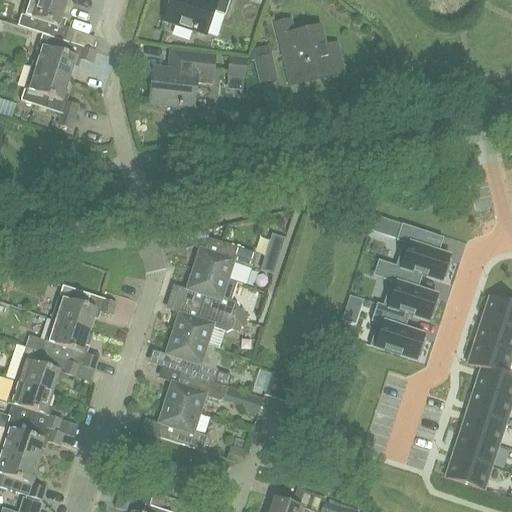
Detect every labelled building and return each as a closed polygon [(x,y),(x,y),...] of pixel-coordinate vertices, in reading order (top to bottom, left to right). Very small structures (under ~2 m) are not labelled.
[(75,32),(60,27),(67,5),(49,0),(27,0),(22,16),(18,27),(43,35),(71,44),(75,32)] [(226,16),(231,0),(170,0),(164,20),(208,35),(216,12),(226,16)] [(303,83),(343,74),(337,46),(325,49),(321,30),(294,35),(291,21),(278,24),(285,57),(297,55),(303,83)] [(93,51),(71,44),(43,35),(39,46),(32,68),(70,80),(74,67),(79,69),(81,61),(94,64),(97,52),(93,51)] [(260,86),(279,82),(273,55),(270,56),(268,48),(252,51),(260,86)] [(198,84),(213,86),(216,58),(173,53),(171,72),(153,70),(149,103),(196,109),(198,84)] [(230,73),(246,75),(247,61),(232,59),(230,73)] [(65,94),(70,80),(32,68),(25,90),(21,102),(62,115),(59,127),(72,131),(80,107),(68,103),(70,95),(65,94)] [(387,265),(441,283),(442,279),(445,280),(450,263),(448,262),(449,257),(423,249),(428,235),(402,226),(396,244),(403,246),(396,268),(387,265)] [(201,250),(194,271),(228,282),(234,264),(248,269),(253,266),(257,254),(209,239),(206,251),(201,250)] [(376,305),(376,306),(428,323),(429,319),(432,319),(438,302),(435,301),(436,297),(410,288),(415,275),(440,284),(441,283),(387,265),(382,281),(390,283),(382,307),(376,305)] [(192,291),(187,304),(236,320),(240,307),(238,304),(230,301),(235,284),(228,282),(194,271),(188,290),(192,291)] [(64,287),(52,321),(90,333),(97,311),(113,317),(117,305),(64,287)] [(511,306),(489,299),(481,322),(511,331),(511,306)] [(180,315),(173,336),(215,349),(215,348),(207,345),(213,329),(227,334),(232,331),(238,333),(243,330),(245,323),(236,320),(187,304),(184,316),(180,315)] [(377,325),(369,348),(415,363),(416,358),(419,359),(425,342),(422,341),(423,336),(398,328),(402,315),(428,323),(376,306),(370,323),(377,325)] [(83,354),(90,333),(52,321),(42,353),(27,347),(26,349),(79,366),(95,372),(99,359),(83,354)] [(511,331),(481,322),(474,343),(511,355),(511,331)] [(171,356),(167,369),(180,374),(228,389),(229,388),(228,388),(232,377),(219,373),(216,368),(218,364),(217,357),(214,352),(215,349),(173,336),(167,355),(171,356)] [(511,355),(474,343),(467,366),(480,370),(511,380),(511,379),(506,377),(511,358),(511,355)] [(0,379),(8,382),(20,349),(11,346),(0,374),(0,379)] [(76,378),(79,366),(26,349),(23,361),(15,382),(53,394),(60,373),(76,378)] [(259,392),(266,373),(253,369),(247,388),(259,392)] [(511,380),(480,370),(473,391),(511,404),(511,403),(511,380)] [(265,396),(278,401),(285,377),(272,373),(265,396)] [(172,384),(166,404),(200,416),(206,398),(220,403),(225,400),(228,389),(180,374),(176,385),(172,384)] [(278,401),(290,405),(298,381),(285,377),(278,401)] [(303,409),(310,385),(298,381),(290,405),(303,409)] [(46,415),(53,394),(15,382),(8,405),(12,406),(8,417),(16,419),(58,433),(62,421),(46,415)] [(473,391),(466,413),(505,426),(511,404),(473,391)] [(166,404),(159,424),(164,426),(160,439),(207,454),(211,442),(208,437),(195,433),(200,416),(166,404)] [(466,413),(459,435),(498,447),(505,426),(466,413)] [(64,435),(58,433),(16,419),(12,430),(6,429),(0,448),(0,451),(37,463),(44,442),(60,447),(64,435)] [(459,435),(452,457),(491,469),(498,447),(459,435)] [(46,489),(30,484),(37,463),(0,451),(0,487),(42,502),(46,489)] [(452,457),(445,479),(483,492),(491,469),(452,457)] [(121,511),(162,511),(151,508),(155,495),(124,485),(115,510),(121,511)] [(307,511),(274,501),(270,511),(307,511)]
